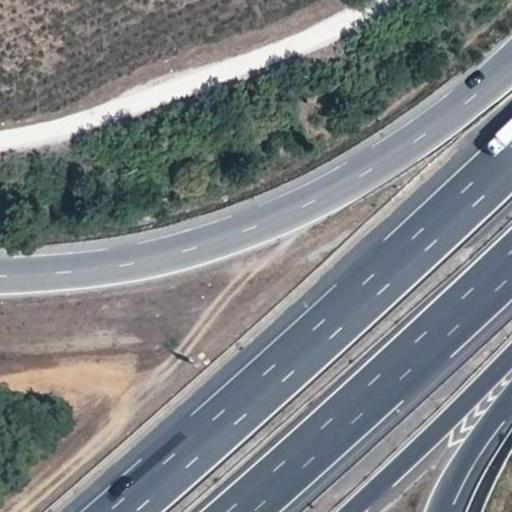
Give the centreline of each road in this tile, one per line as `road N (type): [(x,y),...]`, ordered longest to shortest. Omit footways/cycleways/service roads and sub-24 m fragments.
road 1 (motorway): [(511,59),(401,146),(318,193),(199,243),(129,260),(0,271)]
road 2 (motorway): [(511,152),(121,511)]
road 3 (track): [(0,141),(63,134),(184,91),(384,0)]
road 4 (motorway): [(239,511),(511,260)]
road 5 (motorway): [(346,511),(511,353)]
road 6 (motorway): [(437,511),(473,444),(511,394)]
